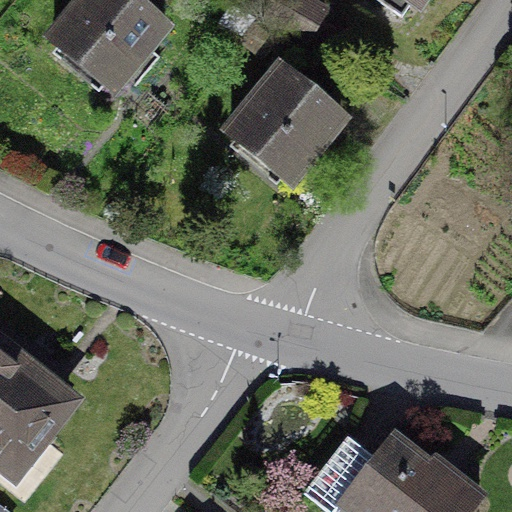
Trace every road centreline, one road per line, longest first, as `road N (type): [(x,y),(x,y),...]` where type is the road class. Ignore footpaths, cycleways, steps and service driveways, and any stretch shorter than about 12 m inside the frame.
road 1 (residential): [(262,337),(511,8)]
road 2 (residential): [(262,337),(0,229)]
road 3 (residential): [(511,389),(262,337)]
road 4 (residential): [(130,511),(262,337)]
